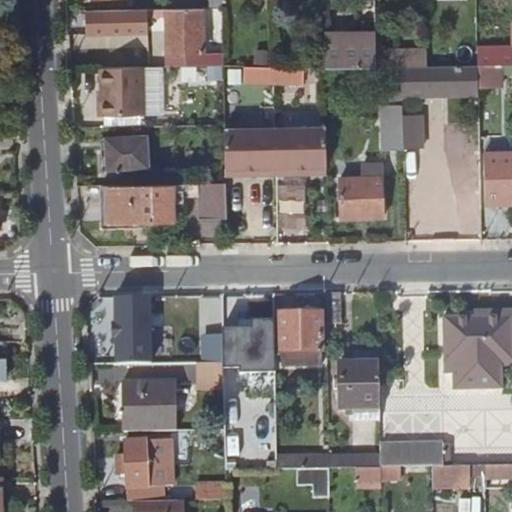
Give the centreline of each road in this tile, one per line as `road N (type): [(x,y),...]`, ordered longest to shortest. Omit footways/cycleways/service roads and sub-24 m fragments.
road 1 (residential): [(51,273),(511,265)]
road 2 (residential): [(34,0),(51,273)]
road 3 (residential): [(51,273),(67,511)]
road 4 (unknown): [(419,267),(417,357),(428,398),(460,434)]
